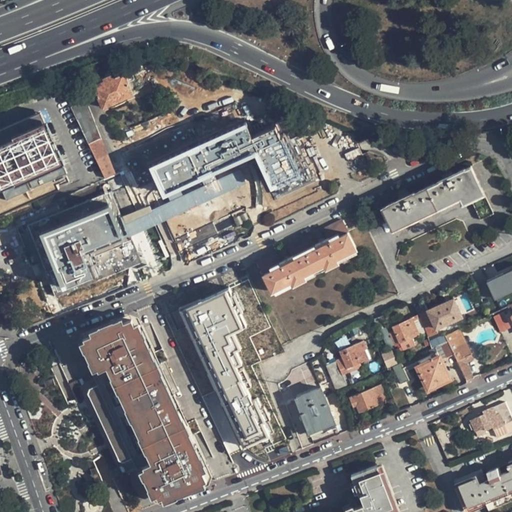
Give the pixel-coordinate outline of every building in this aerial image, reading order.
[(103,78),(104,81),(94,85),(103,106),(132,93),(124,71),(114,76),(113,74),(103,78)] [(84,95),(82,96),(82,97),(82,98),(81,101),(80,102),(79,103),(76,104),(74,104),(71,106),(89,143),(102,137),(84,95)] [(0,129),(0,213),(59,187),(54,176),(67,170),(41,111),(0,129)] [(212,166),(216,172),(251,157),(248,150),(258,145),(263,155),(257,158),(276,199),(322,178),(301,132),(295,134),(293,129),(280,135),(274,123),(252,134),(244,115),(147,160),(164,196),(176,191),(186,213),(221,197),(213,179),(206,181),(201,170),(212,166)] [(116,172),(102,137),(89,143),(106,177),(116,172)] [(252,160),(257,158),(263,155),(258,145),(248,150),(251,157),(252,160)] [(354,169),(367,164),(360,146),(347,151),(354,169)] [(217,176),(216,172),(212,166),(201,170),(206,181),(213,179),(217,176)] [(389,204),(390,206),(385,208),(393,226),(461,195),(464,201),(471,198),(481,219),(493,213),(472,167),(466,169),(465,168),(440,180),(441,181),(415,193),(415,192),(389,204)] [(114,270),(141,260),(112,186),(25,220),(54,295),(98,277),(89,254),(106,247),(114,270)] [(173,223),(186,248),(212,235),(199,209),(196,211),(199,215),(186,222),(179,208),(175,210),(180,220),(173,223)] [(364,222),(358,211),(353,214),(358,224),(364,222)] [(356,247),(342,218),(336,221),(324,228),(330,240),(318,246),(312,234),(288,246),(294,257),(282,263),(276,251),(258,260),(272,289),(292,280),(293,283),(306,277),(304,273),(325,263),(326,267),(338,261),(336,257),(356,247)] [(18,246),(22,244),(19,234),(0,241),(0,263),(21,255),(18,246)] [(26,253),(22,244),(18,246),(21,255),(26,253)] [(511,289),(511,268),(488,280),(495,297),(511,289)] [(449,300),(445,302),(452,319),(457,317),(449,300)] [(452,319),(445,302),(418,314),(426,331),(434,327),(452,319)] [(401,342),(412,337),(419,333),(426,331),(418,314),(393,325),(401,342)] [(119,460),(131,455),(137,452),(158,496),(206,478),(206,477),(169,395),(175,392),(161,360),(154,363),(133,315),(84,335),(105,380),(99,383),(86,388),(119,460)] [(142,319),(133,315),(154,363),(161,360),(142,319)] [(446,334),(449,340),(455,353),(467,379),(473,376),(466,361),(474,357),(460,328),(446,334)] [(81,343),(99,383),(105,380),(84,335),(81,343)] [(415,345),(412,337),(401,342),(404,349),(415,345)] [(349,366),(360,362),(368,358),(364,349),(367,348),(364,340),(341,350),(343,356),(325,363),(337,389),(347,385),(342,373),(350,369),(349,366)] [(447,356),(455,353),(449,340),(441,343),(447,356)] [(450,377),(440,355),(417,366),(427,388),(450,377)] [(245,377),(239,379),(237,376),(230,378),(232,382),(225,385),(223,380),(217,381),(223,398),(220,399),(224,409),(233,405),(234,408),(245,404),(244,399),(252,396),(245,377)] [(47,410),(67,404),(61,381),(41,387),(47,410)] [(381,383),(374,386),(379,400),(387,397),(381,383)] [(381,403),(379,400),(374,386),(351,396),(354,406),(358,404),(360,412),(381,403)] [(310,430),(335,421),(321,387),(297,396),(310,430)] [(210,468),(175,392),(169,395),(206,477),(210,468)] [(485,429),(492,426),(493,428),(505,423),(511,419),(511,416),(505,402),(483,412),(484,415),(471,421),(472,422),(469,424),(472,429),(474,428),(475,430),(476,430),(478,434),(486,431),(485,429)] [(223,419),(214,423),(216,429),(227,425),(223,419)] [(275,428),(271,419),(244,429),(246,436),(237,439),(239,444),(236,445),(239,453),(244,450),(245,452),(252,450),(253,452),(263,448),(262,445),(272,441),(269,431),(275,428)] [(149,493),(158,496),(137,452),(131,455),(149,493)] [(89,460),(94,472),(107,467),(103,455),(89,460)] [(478,475),(478,474),(456,483),(466,508),(487,499),(489,504),(511,494),(511,460),(510,461),(511,465),(511,467),(511,466),(511,470),(508,472),(502,474),(500,467),(478,475)] [(395,511),(378,464),(351,474),(359,494),(361,494),(364,503),(345,510),(345,511),(395,511)]
